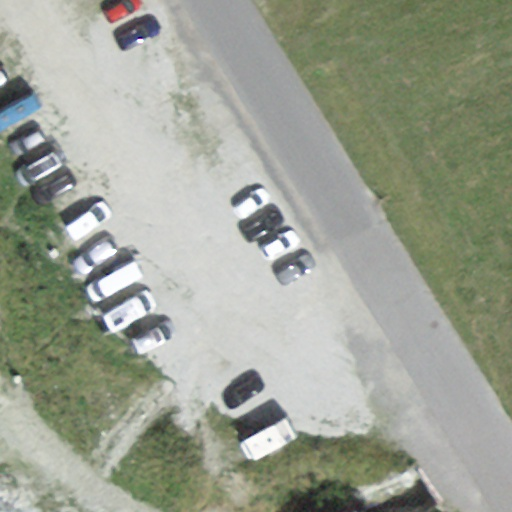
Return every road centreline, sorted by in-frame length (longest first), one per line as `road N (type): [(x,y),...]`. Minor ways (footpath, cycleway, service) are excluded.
road 1 (unclassified): [(192,0),(511,478)]
road 2 (track): [(0,417),(16,439),(132,511)]
